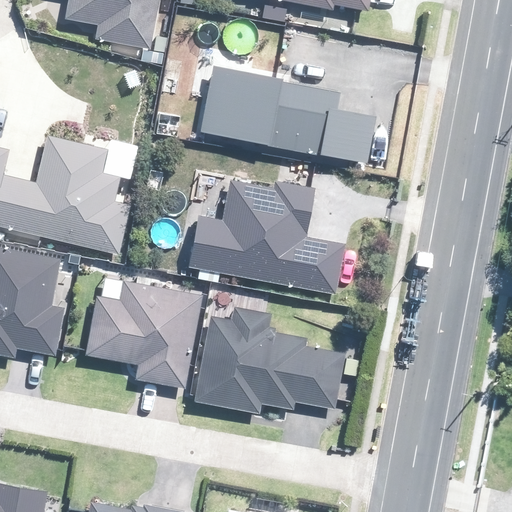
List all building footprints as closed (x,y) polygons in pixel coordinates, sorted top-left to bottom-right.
[(68,0),(65,18),(98,24),(96,39),(153,49),(161,0),(68,0)] [(286,0),(334,11),(336,4),(369,8),(370,0),(286,0)] [(216,65),(200,130),(369,163),(379,115),(341,108),(342,90),(216,65)] [(0,232),(40,243),(39,234),(123,255),(136,204),(118,199),(127,165),(107,160),(110,150),(48,135),(37,180),(7,172),(13,147),(0,143),(0,232)] [(201,213),(191,266),(338,294),(347,244),(309,236),(318,188),(277,180),(275,189),(232,180),(224,218),(201,213)] [(0,353),(18,357),(19,347),(58,355),(68,307),(58,305),(67,259),(0,245),(0,353)] [(102,292),(89,354),(140,364),(137,380),(186,390),(205,292),(126,280),(123,296),(102,292)] [(235,317),(211,313),(197,402),(261,412),(262,403),(295,408),(296,401),(336,407),(345,353),(309,348),(310,338),(271,332),(274,315),(236,309),(235,317)] [(0,511),(45,511),(50,488),(0,482),(0,511)] [(193,511),(148,503),(147,507),(136,505),(135,508),(93,500),(91,511),(193,511)]
